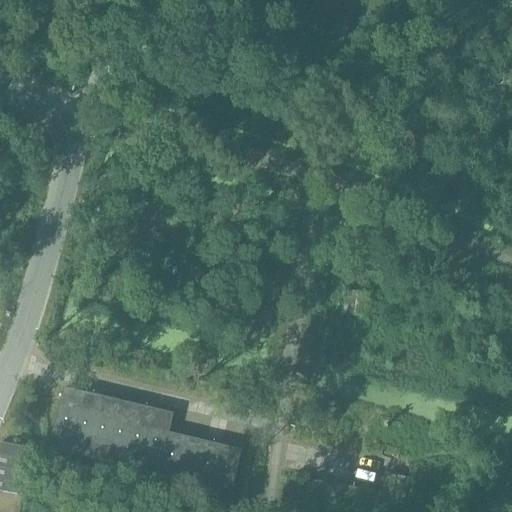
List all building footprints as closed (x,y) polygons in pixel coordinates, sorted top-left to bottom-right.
[(275,3),(261,0),(228,0),(226,9),(232,10),(231,12),(270,22),(275,3)] [(353,0),(312,0),(304,29),(343,39),(353,0)] [(147,190),(132,187),(115,259),(130,262),(147,190)] [(369,295),(345,291),(342,314),(366,317),(369,295)] [(172,416),(63,390),(49,450),(230,493),(240,452),(168,435),(172,416)] [(26,448),(0,443),(0,492),(17,495),(26,448)] [(381,494),(308,480),(306,492),(402,510),(408,479),(384,475),(381,494)]
